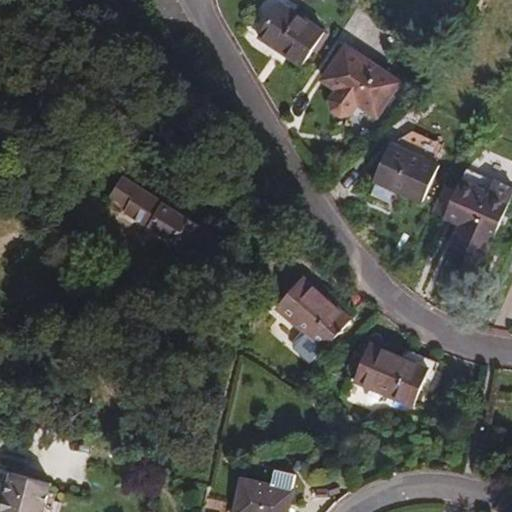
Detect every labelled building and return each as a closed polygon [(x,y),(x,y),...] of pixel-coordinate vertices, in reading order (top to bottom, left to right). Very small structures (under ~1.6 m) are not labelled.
[(304,65),(326,32),(278,0),(266,0),(244,33),(253,43),(260,34),(304,65)] [(379,116),(401,84),(347,48),(325,80),(340,90),(332,101),(334,111),(342,116),(352,114),(359,103),(379,116)] [(422,201),(440,166),(393,142),(375,178),(422,201)] [(490,190),(494,179),(467,167),(462,179),(490,190)] [(511,198),(511,186),(494,179),(490,190),(462,179),(457,190),(446,218),(463,224),(454,248),(486,260),(511,198)] [(432,211),(446,218),(457,190),(444,184),(432,211)] [(194,255),(204,236),(120,186),(118,188),(109,205),(125,214),(123,219),(173,248),(173,253),(177,257),(182,258),(188,253),(194,255)] [(323,350),(351,320),(309,280),(281,309),(323,350)] [(415,407),(430,370),(370,345),(354,383),(415,407)] [(44,511),(50,480),(11,473),(3,511),(44,511)] [(288,511),(293,491),(242,479),(234,511),(288,511)]
